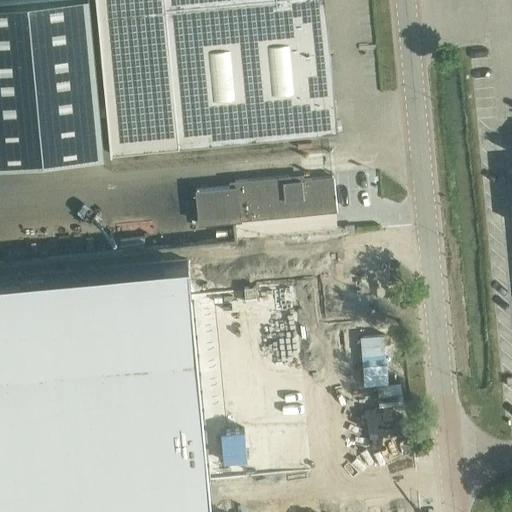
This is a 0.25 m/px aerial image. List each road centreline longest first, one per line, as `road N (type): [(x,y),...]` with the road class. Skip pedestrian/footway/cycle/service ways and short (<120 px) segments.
road 1 (tertiary): [(450,460),(405,0)]
road 2 (unknown): [(418,139),(0,182)]
